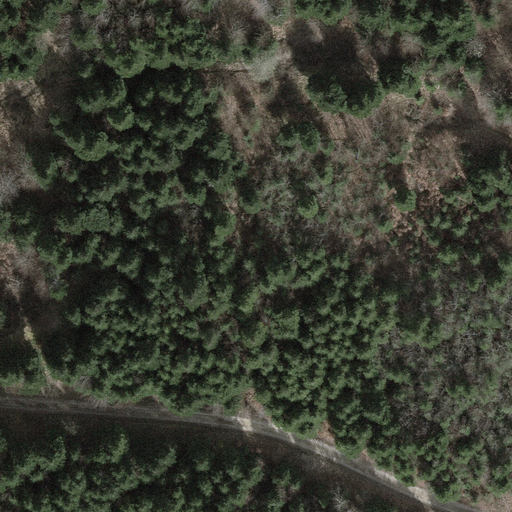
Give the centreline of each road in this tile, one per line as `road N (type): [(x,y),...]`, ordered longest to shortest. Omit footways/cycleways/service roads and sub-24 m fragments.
road 1 (track): [(511,133),(391,79),(251,64),(0,71)]
road 2 (track): [(482,511),(397,486),(283,435),(193,421),(0,415)]
